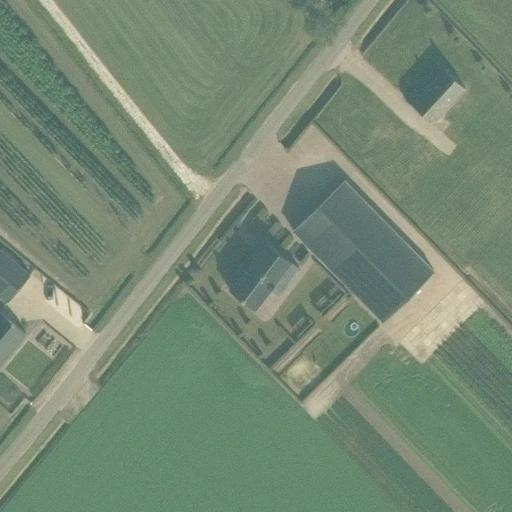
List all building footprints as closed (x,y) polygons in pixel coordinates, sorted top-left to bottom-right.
[(405,99),(432,124),(465,89),(444,69),(420,95),(414,90),(405,99)] [(354,81),(324,113),(414,200),(449,162),(420,136),(418,139),(391,114),(390,115),(354,81)] [(484,177),(444,219),(472,245),(511,203),(484,177)] [(382,322),(433,273),(343,181),(293,231),(382,322)] [(266,243),(229,291),(254,310),(281,275),(289,281),(299,269),(266,243)] [(0,296),(7,303),(30,275),(0,250),(0,296)] [(0,365),(26,333),(0,312),(0,365)]
